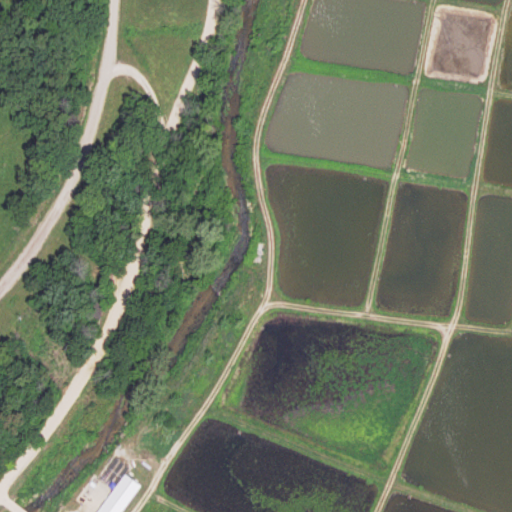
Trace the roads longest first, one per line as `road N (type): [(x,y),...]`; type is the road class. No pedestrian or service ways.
road 1 (residential): [(0,500),(126,318),(163,155),(143,99),(106,66)]
road 2 (residential): [(0,282),(39,237),(82,137),(106,66),(109,0)]
road 3 (residential): [(204,0),(198,57),(163,155)]
